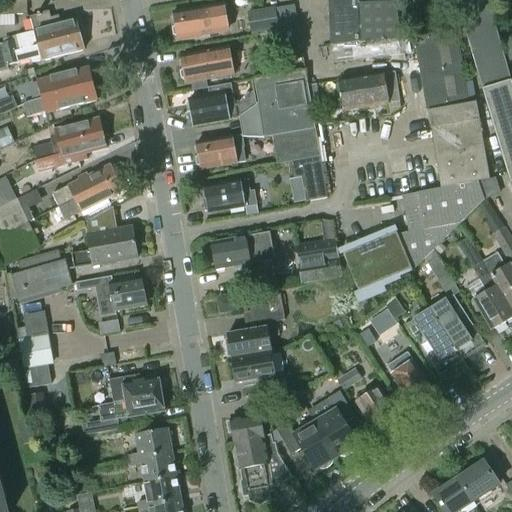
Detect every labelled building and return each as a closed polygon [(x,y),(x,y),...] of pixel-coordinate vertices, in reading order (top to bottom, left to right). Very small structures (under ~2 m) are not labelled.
[(360,44),(357,3),(357,0),(328,0),(331,47),(360,44)] [(456,0),(483,90),(511,182),(511,82),(510,73),(488,0),(456,0)] [(0,15),(26,15),(26,1),(0,1),(0,15)] [(397,1),(357,3),(360,44),(400,40),(397,1)] [(174,14),(176,27),(173,30),(174,36),(178,38),(179,41),(222,33),(220,21),(221,21),(218,8),(209,10),(209,8),(174,14)] [(275,10),(247,15),(251,34),(279,29),(275,10)] [(4,45),(3,45),(5,55),(80,36),(76,21),(60,25),(58,17),(50,20),(48,14),(42,15),(41,13),(36,15),(36,17),(30,18),(34,33),(16,37),(3,40),(4,45)] [(454,31),(414,38),(414,39),(417,53),(428,111),(468,106),(454,31)] [(5,55),(3,45),(0,45),(0,73),(9,71),(8,66),(19,63),(31,60),(32,64),(41,62),(42,63),(84,52),(80,36),(5,55)] [(333,65),(361,61),(417,53),(414,39),(400,40),(360,44),(331,47),(330,47),(333,65)] [(227,63),(228,62),(226,50),(217,52),(217,51),(182,57),(184,70),(180,73),(182,80),(186,82),(186,85),(221,79),(222,77),(229,76),(227,63)] [(88,69),(37,82),(42,100),(57,96),(56,95),(92,85),(88,69)] [(239,119),(236,120),(242,137),(262,144),(273,142),(278,166),(290,164),(320,158),(305,72),(262,79),(266,101),(257,107),(239,119)] [(339,81),(345,113),(388,105),(389,103),(399,101),(395,73),(383,75),(383,74),(339,81)] [(42,100),(24,105),(28,119),(45,114),(46,115),(97,102),(92,85),(56,95),(57,96),(42,100)] [(192,113),(188,117),(189,123),(194,125),(194,128),(230,122),(236,120),(239,119),(257,107),(255,95),(247,95),(241,102),(235,103),(233,94),(225,95),(224,95),(189,100),(192,113)] [(0,102),(0,116),(17,108),(12,97),(0,102)] [(468,106),(428,111),(433,143),(456,139),(480,134),(479,126),(481,125),(477,105),(472,106),(472,105),(468,106)] [(53,144),(34,149),(37,161),(48,159),(46,150),(103,135),(99,119),(53,131),(55,141),(52,142),(53,144)] [(6,130),(0,132),(0,149),(13,144),(6,130)] [(456,139),(433,143),(440,188),(476,181),(489,179),(480,134),(456,139)] [(107,150),(103,135),(46,150),(48,159),(59,156),(61,162),(107,150)] [(196,160),(197,167),(201,168),(202,171),(237,165),(237,164),(245,163),(243,149),(245,149),(242,137),(232,139),(232,137),(197,144),(199,156),(196,160)] [(320,158),(290,164),(293,179),(302,178),(307,205),(328,202),(320,158)] [(54,194),(60,208),(117,179),(110,166),(54,194)] [(494,178),(478,183),(484,200),(499,195),(494,178)] [(117,179),(60,208),(67,221),(123,193),(117,179)] [(203,202),(205,213),(209,212),(209,215),(244,209),(257,207),(254,192),(250,193),(248,181),(240,183),(240,181),(205,187),(207,201),(203,202)] [(399,236),(397,236),(413,275),(414,275),(426,261),(434,252),(484,202),(476,181),(441,190),(402,197),(408,234),(399,236)] [(16,200),(0,208),(0,237),(27,224),(35,220),(23,197),(16,200)] [(245,216),(258,214),(257,207),(244,209),(245,216)] [(110,209),(85,224),(93,268),(138,260),(132,228),(115,231),(110,209)] [(27,224),(0,237),(0,238),(5,269),(17,262),(17,260),(39,249),(27,224)] [(511,243),(503,229),(492,236),(506,260),(511,255),(511,243)] [(216,272),(235,269),(236,274),(249,271),(248,266),(275,261),(270,234),(211,244),(216,272)] [(397,236),(345,257),(361,296),(413,275),(397,236)] [(20,273),(11,276),(17,300),(72,286),(65,261),(62,262),(56,240),(39,249),(17,260),(17,262),(20,273)] [(302,284),(342,278),(335,241),(296,247),(302,284)] [(434,252),(426,261),(449,300),(431,312),(464,363),(487,348),(454,297),(459,294),(434,252)] [(476,252),(466,258),(487,293),(473,302),(481,314),(492,333),(511,321),(511,312),(484,266),(483,263),(476,252)] [(497,254),(483,263),(484,266),(511,312),(511,270),(508,265),(505,267),(497,254)] [(112,277),(76,284),(78,293),(97,290),(102,317),(115,315),(114,313),(146,307),(145,302),(148,300),(147,295),(144,294),(141,280),(113,285),(112,277)] [(383,302),(395,321),(405,315),(391,293),(383,302)] [(245,333),(227,336),(231,362),(272,354),(269,338),(280,336),(277,322),(285,321),(280,294),(248,300),(253,326),(244,327),(245,333)] [(219,301),(221,314),(237,311),(235,299),(219,301)] [(464,363),(431,312),(407,327),(440,378),(464,363)] [(105,334),(123,330),(120,315),(102,318),(105,334)] [(370,332),(361,338),(368,349),(377,343),(370,332)] [(19,340),(24,371),(55,366),(49,335),(19,340)] [(272,354),(231,362),(235,385),(262,381),(265,395),(292,390),(290,374),(276,376),(272,354)] [(399,389),(410,404),(419,398),(424,400),(429,396),(430,391),(432,390),(417,368),(408,354),(387,368),(392,375),(391,376),(399,389)] [(337,382),(343,391),(361,379),(355,370),(337,382)] [(109,381),(113,404),(161,395),(159,379),(138,383),(137,377),(109,381)] [(362,399),(355,403),(368,423),(373,420),(381,432),(394,423),(390,417),(395,414),(383,395),(378,388),(370,393),(367,389),(359,394),(362,399)] [(335,412),(315,424),(336,459),(339,458),(341,458),(344,458),(346,458),(349,456),(351,455),(352,453),(354,451),(354,450),(355,448),(358,447),(345,425),(355,418),(340,393),(328,400),(335,412)] [(100,423),(82,426),(84,437),(119,431),(117,421),(164,413),(161,395),(113,404),(98,406),(100,423)] [(274,490),(292,479),(277,455),(275,444),(272,440),(271,436),(261,424),(260,418),(260,417),(230,422),(230,423),(227,423),(229,435),(233,435),(235,447),(235,448),(241,482),(240,482),(243,499),(248,498),(249,503),(261,507),(270,499),(270,494),(274,493),(274,490)] [(36,419),(21,422),(25,446),(40,444),(36,419)] [(336,459),(315,424),(295,436),(287,424),(276,431),(291,456),(301,450),(314,472),(317,470),(321,471),(324,471),(327,469),(329,468),(330,467),(332,465),(332,463),(333,461),(336,459)] [(128,457),(129,463),(172,455),(168,430),(134,436),(138,455),(128,457)] [(140,467),(144,485),(177,478),(172,455),(129,463),(130,469),(140,467)] [(483,464),(458,480),(473,503),(498,487),(483,464)] [(137,504),(138,510),(181,502),(177,478),(144,485),(147,502),(137,504)] [(460,511),(473,503),(458,480),(433,497),(443,511),(460,511)] [(182,511),(181,502),(138,510),(138,511),(182,511)]
